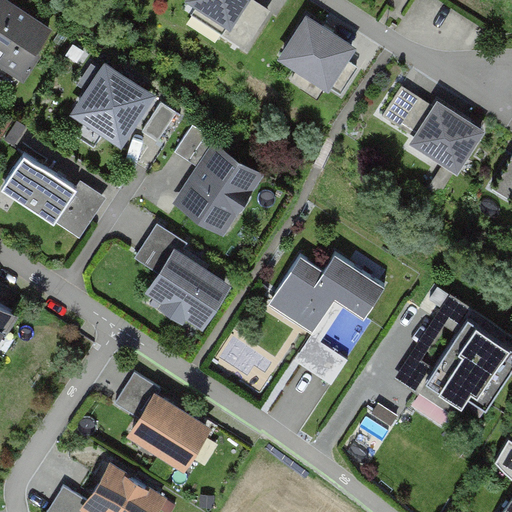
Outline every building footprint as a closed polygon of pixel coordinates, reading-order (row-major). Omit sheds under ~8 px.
[(49,29),(3,0),(0,0),(0,56),(7,61),(4,66),(24,79),(39,56),(34,53),(49,29)] [(195,0),(230,22),(223,33),(242,45),(251,32),(244,28),(258,7),(247,0),(195,0)] [(353,46),(308,17),(283,56),(340,93),(357,66),(345,58),(353,46)] [(149,94),(106,67),(80,109),(88,114),(76,134),(95,146),(106,127),(121,137),(149,94)] [(481,131),(439,103),(434,111),(400,89),(383,114),(417,136),(414,139),(457,167),(481,131)] [(177,111),(163,101),(144,128),(158,138),(177,111)] [(219,141),(194,125),(177,150),(202,167),(181,200),(215,223),(228,203),(236,208),(259,173),(217,146),(219,141)] [(77,186),(25,153),(4,186),(56,220),(77,186)] [(511,155),(492,188),(511,200),(511,198),(511,155)] [(175,252),(152,286),(202,319),(225,285),(175,252)] [(300,253),(268,303),(313,332),(296,359),(332,382),(347,358),(320,341),(344,304),(365,317),(386,284),(335,252),(325,269),(300,253)] [(0,333),(14,313),(0,304),(0,333)] [(487,406),(511,368),(511,343),(469,315),(426,380),(461,404),(468,394),(487,406)] [(184,463),(207,427),(155,395),(149,404),(124,389),(116,402),(142,418),(133,431),(184,463)] [(511,511),(511,437),(509,436),(495,459),(511,475),(511,499),(503,511),(511,511)] [(152,511),(162,496),(112,465),(90,501),(86,505),(96,511),(152,511)] [(82,511),(90,501),(64,485),(47,511),(82,511)]
